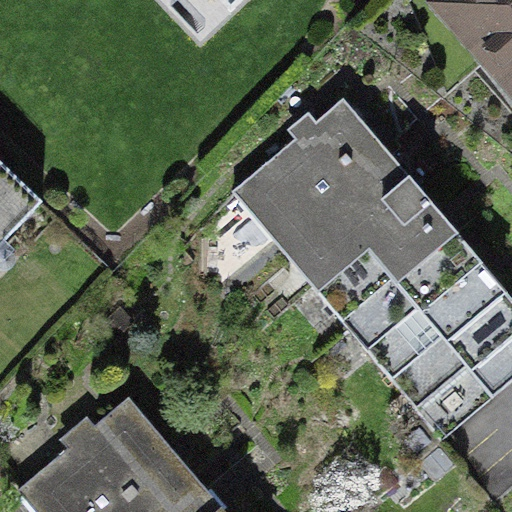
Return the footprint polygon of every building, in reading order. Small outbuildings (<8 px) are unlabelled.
[(221,0),(235,13),(248,0),(221,0)] [(511,0),(429,0),(422,7),(511,106),(511,0)] [(232,192),(443,443),(511,385),(511,298),(343,99),(232,192)] [(0,164),(0,248),(42,206),(0,164)] [(20,491),(37,511),(225,511),(131,398),(20,491)]
